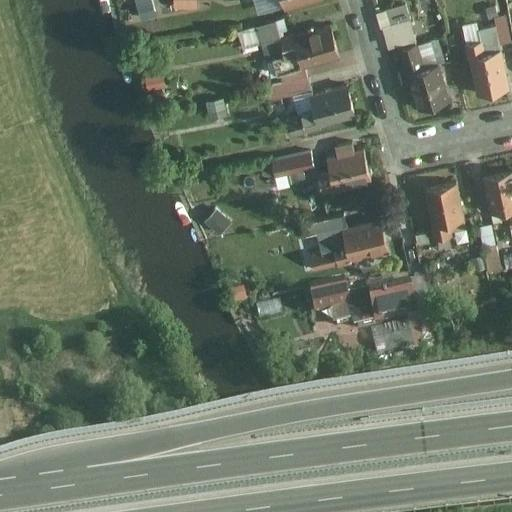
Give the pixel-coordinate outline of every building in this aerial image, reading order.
[(322,0),(281,0),(285,10),(322,0)] [(410,21),(382,28),(388,50),(416,42),(410,21)] [(495,24),(496,29),(499,46),(511,43),(507,22),(495,24)] [(340,57),(331,26),(294,37),(303,68),(340,57)] [(499,46),(496,29),(480,31),(482,44),(467,47),(478,96),(509,90),(499,46)] [(451,102),(440,65),(425,70),(416,44),(400,49),(419,111),(451,102)] [(347,87),(310,96),(314,112),(284,119),(289,137),(355,118),(347,87)] [(337,149),(325,151),(330,169),(316,172),(320,188),(370,175),(363,143),(353,145),(352,138),(335,141),(337,149)] [(311,148),(271,156),(275,172),(314,164),(311,148)] [(511,219),(511,166),(483,173),(490,209),(505,206),(508,220),(511,219)] [(464,216),(457,178),(424,185),(435,236),(452,233),(449,218),(464,216)] [(319,216),(322,227),(340,222),(339,212),(319,216)] [(388,248),(381,219),(342,228),(340,222),(322,227),(327,247),(308,252),(312,268),(353,258),(353,256),(388,248)] [(349,306),(347,297),(344,283),(308,291),(313,315),(349,306)] [(415,315),(408,284),(381,289),(380,283),(365,286),(367,292),(347,297),(349,306),(354,329),(415,315)]
